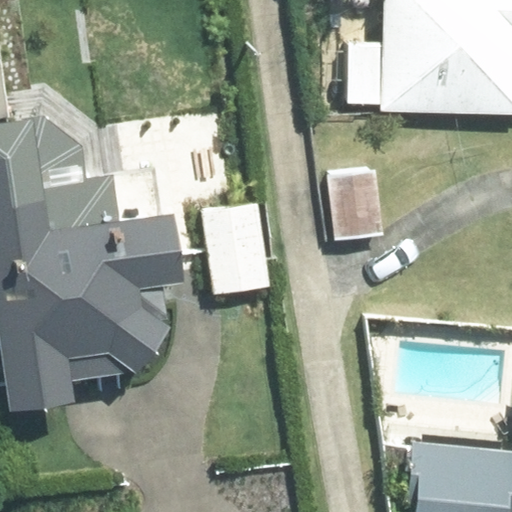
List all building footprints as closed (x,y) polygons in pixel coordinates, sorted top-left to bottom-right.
[(511,0),(371,0),(371,41),(337,41),(337,104),(373,105),(373,116),(511,117),(511,0)] [(0,408),(62,401),(59,380),(121,372),(154,330),(153,286),(165,284),(155,213),(112,222),(105,175),(75,178),(71,147),(32,121),(0,125),(0,408)] [(362,165),(319,170),(328,243),(371,238),(362,165)] [(248,210),(192,218),(202,294),(258,287),(248,210)] [(511,511),(511,453),(403,443),(396,511),(511,511)]
